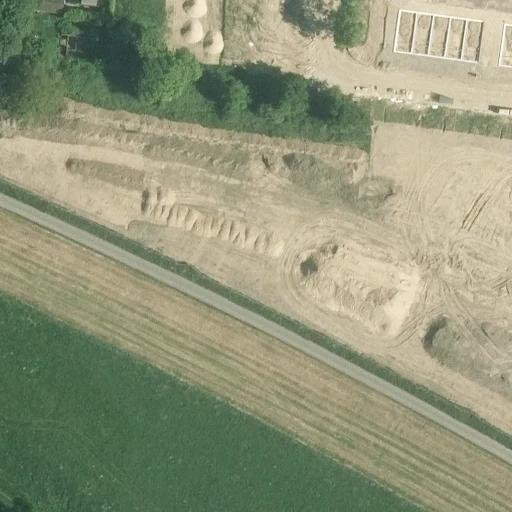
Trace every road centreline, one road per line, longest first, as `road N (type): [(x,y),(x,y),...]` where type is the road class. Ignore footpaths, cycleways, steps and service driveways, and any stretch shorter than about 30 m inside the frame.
road 1 (unclassified): [(511,458),(189,287),(0,200)]
road 2 (residential): [(242,126),(511,273)]
road 3 (residential): [(511,109),(390,94),(319,62),(319,0)]
